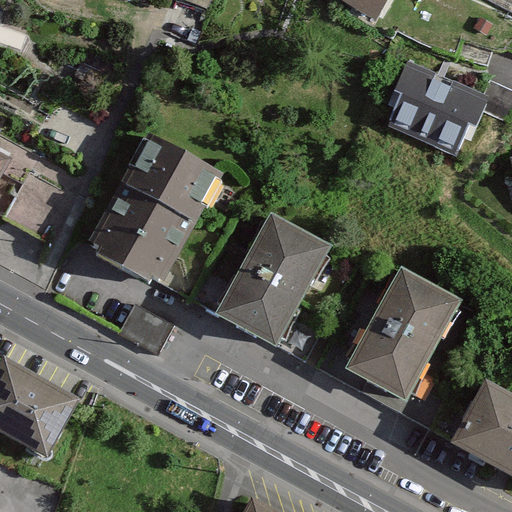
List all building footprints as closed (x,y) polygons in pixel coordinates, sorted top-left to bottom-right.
[(177,0),(208,11),(211,0),(177,0)] [(391,0),(343,0),(379,21),(391,0)] [(496,96),(415,60),(402,90),(411,94),(398,121),(462,150),(476,119),(484,122),(490,108),(496,96)] [(511,86),(502,82),(496,96),(490,108),(511,118),(511,86)] [(230,176),(153,136),(95,248),(172,288),(230,176)] [(0,180),(9,165),(0,160),(0,180)] [(341,248),(279,216),(241,290),(225,321),(286,352),(302,322),(341,248)] [(473,302),(410,269),(358,366),(420,398),(473,302)] [(196,305),(225,321),(241,290),(212,275),(198,302),(196,305)] [(140,306),(124,334),(167,358),(183,330),(140,306)] [(302,322),(286,352),(311,365),(327,335),(302,322)] [(333,353),(323,373),(435,432),(446,412),(420,398),(358,366),(333,353)] [(81,408),(4,366),(0,373),(0,442),(48,469),(81,408)] [(511,389),(497,381),(472,425),(446,412),(435,432),(462,446),(511,472),(511,389)] [(287,511),(254,493),(243,511),(287,511)]
